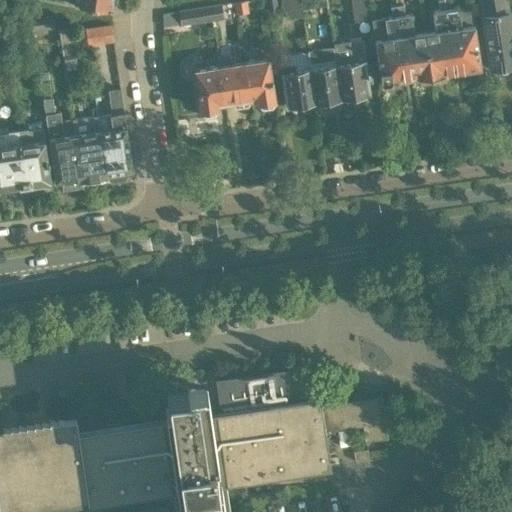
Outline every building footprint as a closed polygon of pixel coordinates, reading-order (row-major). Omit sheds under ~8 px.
[(112,0),(73,0),(73,3),(111,9),(112,0)] [(234,2),(236,14),(248,12),(246,0),(234,2)] [(266,0),(268,10),(274,10),(277,9),(275,0),(266,0)] [(288,19),(297,18),(302,17),(299,0),(280,0),(281,8),(288,19)] [(308,0),(319,17),(329,16),(326,0),(308,0)] [(371,19),(368,0),(350,0),(354,22),(372,22),(371,19)] [(394,0),(395,6),(407,78),(414,77),(415,81),(418,85),(432,83),(424,31),(413,33),(411,14),(404,15),(403,5),(404,5),(403,0),(394,0)] [(458,7),(451,8),(449,0),(443,0),(444,1),(454,71),(480,67),(472,10),(459,12),(458,7)] [(505,0),(481,0),(484,16),(491,68),(497,68),(499,71),(503,73),(506,73),(509,70),(510,66),(511,65),(511,38),(509,12),(507,13),(505,0)] [(444,1),(438,2),(439,9),(432,10),(435,29),(424,31),(432,83),(445,81),(448,77),(447,72),(454,71),(444,1)] [(221,4),(210,6),(212,20),(224,18),(221,4)] [(212,20),(210,6),(179,11),(181,24),(212,20)] [(371,19),(372,22),(381,82),(407,78),(395,6),(390,7),(392,16),(371,19)] [(52,28),(51,21),(50,15),(28,18),(30,31),(52,28)] [(84,29),(86,45),(112,41),(110,25),(84,29)] [(70,29),(58,30),(61,57),(74,56),(70,29)] [(351,57),(335,59),(341,97),(369,93),(363,56),(365,56),(363,40),(349,42),(351,57)] [(335,59),(334,59),(332,48),(307,51),(314,101),(341,97),(335,59)] [(281,55),(283,67),(281,67),(286,105),(314,101),(307,51),(281,55)] [(268,57),(243,61),(249,97),(256,96),(257,105),(262,109),(271,107),(275,102),(268,57)] [(243,61),(218,65),(224,101),(232,100),(232,104),(236,106),(247,105),(250,101),(249,97),(243,61)] [(224,101),(218,65),(193,68),(200,114),(205,117),(214,116),(218,111),(217,102),(224,101)] [(126,175),(133,174),(120,89),(107,91),(111,114),(97,116),(106,172),(106,176),(107,179),(110,182),(123,180),(126,175)] [(50,116),(54,115),(51,98),(42,100),(55,180),(62,179),(64,189),(81,186),(80,180),(71,120),(51,123),(50,116)] [(106,176),(106,172),(96,108),(90,109),(91,117),(71,120),(80,180),(106,176)] [(28,128),(17,129),(25,184),(51,180),(43,127),(28,129),(28,128)] [(8,132),(0,133),(0,181),(1,188),(25,184),(17,129),(8,131),(8,132)] [(230,511),(226,483),(330,467),(325,430),(362,425),(365,441),(387,437),(381,396),(321,404),(320,396),(291,400),(290,393),(297,392),(294,367),(216,378),(220,404),(198,407),(199,414),(0,443),(0,511),(22,511),(70,506),(70,511),(230,511)] [(369,459),(367,449),(353,451),(355,461),(369,459)] [(420,488),(416,485),(409,494),(412,497),(420,488)] [(327,497),(266,505),(267,511),(346,511),(346,509),(329,511),(327,497)]
